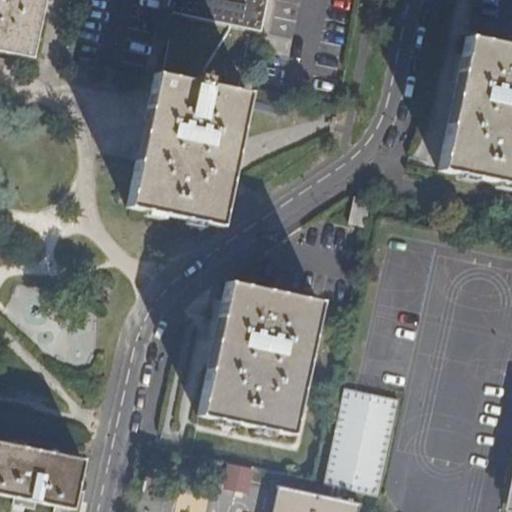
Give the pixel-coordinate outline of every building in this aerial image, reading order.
[(0,0),(0,52),(37,61),(49,0),(0,0)] [(267,0),(170,0),(168,11),(176,12),(163,73),(238,88),(249,27),(261,30),(267,0)] [(436,173),(511,188),(511,44),(466,37),(436,173)] [(230,225),(255,91),(238,88),(163,73),(154,72),(144,121),(154,123),(146,162),(138,161),(130,205),(230,225)] [(352,226),(367,228),(372,203),(358,201),(352,226)] [(200,417),(293,438),(304,392),(299,390),(307,350),(312,352),(322,304),(282,296),(282,298),(269,295),(269,293),(230,285),(219,331),(225,332),(216,372),(211,371),(200,417)] [(401,402),(348,392),(328,489),(336,491),(334,501),(343,503),(345,493),(380,500),(401,402)] [(84,463),(0,445),(0,498),(15,501),(14,508),(32,511),(33,511),(36,506),(57,510),(56,511),(82,511),(86,496),(77,494),(84,463)] [(360,511),(361,510),(363,510),(365,508),(343,503),(334,501),(281,490),(280,491),(282,492),(278,511),(360,511)]
